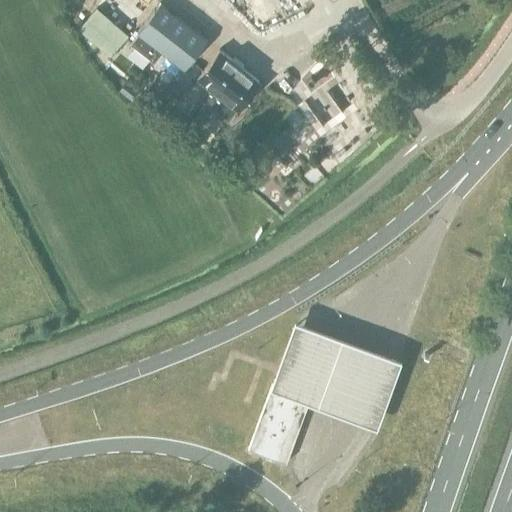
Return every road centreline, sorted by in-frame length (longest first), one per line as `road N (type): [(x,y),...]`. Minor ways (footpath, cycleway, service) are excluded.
road 1 (primary): [(511,105),(422,208),(339,270),(163,362),(0,415)]
road 2 (primary): [(0,464),(101,447),(176,449),(253,479),(288,511)]
road 3 (primary): [(511,296),(436,511)]
road 4 (unclassified): [(442,121),(408,101),(351,0)]
